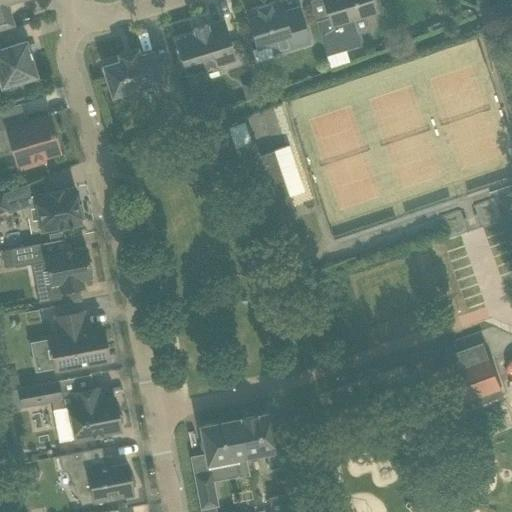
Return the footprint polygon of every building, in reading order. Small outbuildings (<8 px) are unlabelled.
[(7,4),(19,0),(0,0),(0,28),(13,25),(7,4)] [(245,10),(251,30),(257,48),(270,44),(271,45),(282,42),(285,51),(309,43),(304,26),(298,7),(283,11),(280,0),(245,10)] [(376,11),(372,0),(322,0),(328,18),(315,21),(326,56),(360,45),(352,19),(376,11)] [(235,59),(229,40),(223,20),(207,25),(207,24),(193,29),(194,34),(175,39),(185,74),(201,69),(202,73),(220,68),(219,64),(235,59)] [(0,92),(18,87),(17,82),(36,76),(30,57),(32,57),(28,44),(26,44),(25,41),(0,48),(0,92)] [(157,82),(164,104),(168,117),(184,112),(177,88),(171,69),(158,73),(151,52),(139,56),(137,49),(118,54),(120,61),(103,66),(112,95),(121,92),(123,96),(126,98),(129,99),(133,99),(137,97),(139,94),(140,91),(140,87),(157,82)] [(241,84),(246,102),(260,98),(255,80),(241,84)] [(13,151),(18,169),(44,161),(43,156),(59,151),(48,116),(24,123),(19,105),(0,110),(0,131),(7,152),(13,151)] [(244,122),(228,127),(259,221),(293,210),(274,151),(259,155),(255,142),(251,143),(244,122)] [(28,218),(30,233),(81,223),(81,220),(83,219),(81,209),(79,210),(74,187),(33,195),(34,196),(25,198),(17,201),(24,218),(28,218)] [(0,194),(0,212),(8,209),(2,194),(0,194)] [(63,299),(61,292),(93,286),(86,247),(66,251),(45,255),(43,243),(11,249),(14,267),(31,264),(39,303),(63,299)] [(49,335),(55,369),(108,359),(101,326),(86,329),(82,312),(54,317),(57,334),(49,335)] [(482,397),(501,390),(484,343),(442,358),(457,398),(472,392),(482,397)] [(0,392),(19,388),(16,374),(0,377),(0,392)] [(51,402),(51,401),(62,399),(58,380),(19,388),(0,392),(0,412),(21,409),(21,408),(51,402)] [(51,402),(58,442),(73,439),(73,441),(90,437),(109,434),(109,432),(120,430),(119,426),(123,422),(122,417),(117,414),(114,398),(103,400),(100,387),(81,390),(81,389),(69,392),(61,393),(62,399),(51,401),(51,402)] [(237,419),(245,457),(266,453),(269,470),(295,465),(294,457),(290,437),(276,440),(271,412),(256,415),(256,414),(240,417),(241,418),(237,419)] [(248,475),(245,457),(237,419),(199,426),(207,464),(237,458),(237,462),(235,463),(238,477),(248,475)] [(13,464),(25,461),(22,447),(11,449),(13,464)] [(93,502),(113,498),(132,494),(131,487),(135,485),(128,470),(127,463),(108,466),(107,463),(104,463),(101,447),(58,456),(61,471),(66,470),(73,486),(85,479),(89,479),(93,502)] [(20,486),(33,490),(39,471),(26,467),(20,486)] [(194,475),(201,508),(201,511),(214,511),(214,506),(217,505),(210,472),(194,475)] [(272,511),(297,511),(309,510),(305,490),(291,493),(269,497),(272,511)]
